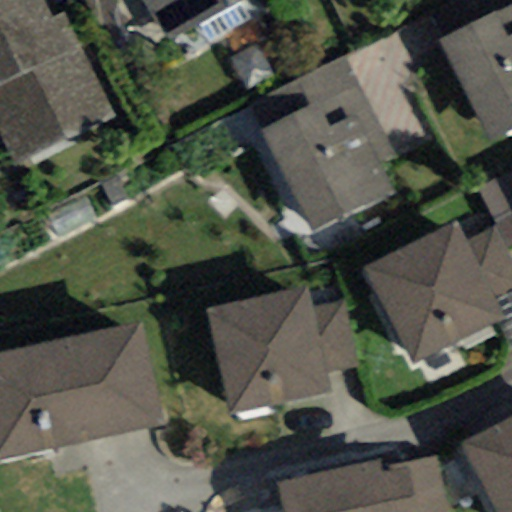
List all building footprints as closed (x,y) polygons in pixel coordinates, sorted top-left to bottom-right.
[(0,0),(0,138),(13,165),(114,114),(64,12),(54,19),(43,0),(0,0)] [(142,0),(166,41),(242,0),(142,0)] [(491,141),(511,131),(511,6),(494,15),(441,41),(491,141)] [(381,164),(395,156),(343,56),(264,97),(277,123),(260,132),(312,233),(395,191),(381,164)] [(504,249),(511,245),(511,171),(476,188),(495,229),(504,249)] [(498,324),(505,320),(495,299),(511,289),(511,263),(504,249),(495,229),(466,243),(456,224),(363,269),(413,365),(498,324)] [(230,414),(330,394),(325,375),(309,308),(306,288),(206,309),(230,414)] [(511,349),(511,348),(511,289),(495,299),(505,320),(498,324),(511,349)] [(325,375),(359,367),(342,300),(309,308),(325,375)] [(0,355),(0,458),(160,425),(139,326),(0,355)] [(492,511),(511,511),(511,416),(458,444),(492,511)] [(415,511),(448,511),(435,457),(405,463),(406,468),(415,511)] [(275,484),(281,511),(415,511),(406,468),(382,473),(379,461),(275,484)]
